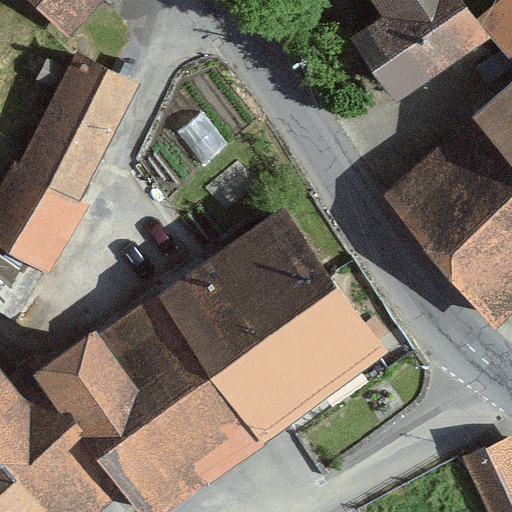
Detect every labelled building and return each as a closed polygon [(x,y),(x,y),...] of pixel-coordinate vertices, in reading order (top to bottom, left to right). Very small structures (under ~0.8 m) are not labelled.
[(106,0),(34,0),(76,35),(106,0)] [(511,0),(497,0),(486,11),(477,0),(377,0),(387,14),(346,39),(395,106),(496,36),(511,55),(511,82),(389,190),(498,325),(511,312),(511,0)] [(143,75),(79,45),(23,163),(87,193),(143,75)] [(0,239),(58,269),(94,199),(87,193),(23,163),(12,157),(0,180),(0,239)] [(145,511),(163,511),(393,346),(289,200),(108,328),(100,323),(38,365),(145,511)] [(0,511),(96,511),(122,488),(71,416),(48,418),(0,356),(0,511)] [(511,511),(511,435),(466,458),(492,511),(511,511)]
